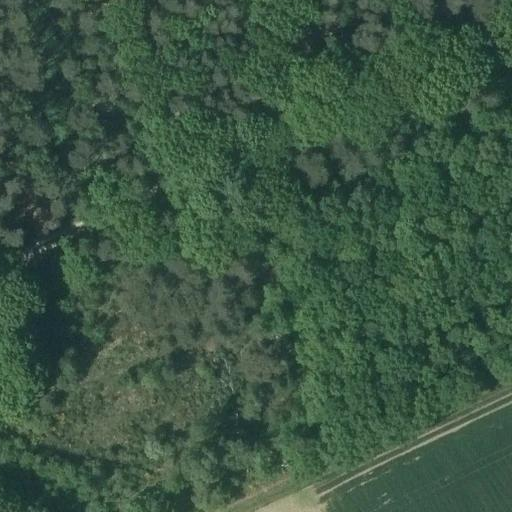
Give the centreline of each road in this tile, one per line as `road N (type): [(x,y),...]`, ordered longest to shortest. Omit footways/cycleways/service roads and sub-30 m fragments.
road 1 (track): [(180,186),(511,51)]
road 2 (track): [(196,511),(511,367)]
road 3 (track): [(0,334),(150,241),(180,186)]
road 4 (track): [(180,186),(88,0)]
road 5 (track): [(0,263),(180,186)]
